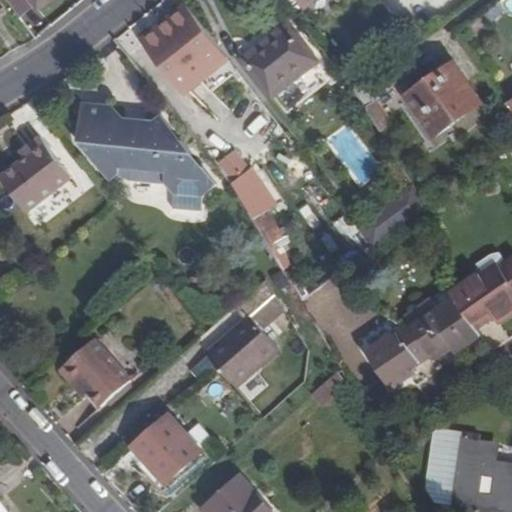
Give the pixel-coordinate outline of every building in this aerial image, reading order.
[(34,15),(53,0),(1,0),(17,20),(30,9),(34,15)] [(187,10),(141,46),(181,97),(226,61),(187,10)] [(234,53),(244,65),(285,32),(313,68),(318,63),(282,16),(234,53)] [(285,32),(244,65),(272,101),(313,68),(285,32)] [(452,64),(405,99),(433,139),(481,104),(452,64)] [(393,84),(382,70),(352,93),(363,110),(393,84)] [(79,101),(74,130),(78,134),(73,140),(84,154),(92,155),(91,165),(103,179),(105,172),(117,174),(116,184),(164,190),(168,195),(166,208),(195,213),(198,196),(211,186),(197,167),(188,165),(183,158),(187,154),(176,140),(171,144),(165,136),(165,127),(156,115),(149,120),(141,119),(141,125),(125,124),(119,117),(105,115),(106,105),(79,101)] [(36,137),(21,148),(26,154),(19,160),(0,174),(0,182),(24,213),(68,179),(36,137)] [(14,154),(19,160),(26,154),(21,148),(14,154)] [(220,161),(231,180),(252,167),(240,148),(220,161)] [(238,180),(229,187),(280,271),(291,264),(262,217),(264,213),(238,180)] [(373,251),(426,211),(411,188),(356,229),(373,251)] [(486,310),(491,317),(497,326),(511,316),(511,285),(500,268),(486,278),(481,271),(451,292),(456,299),(412,329),(408,324),(366,352),(390,390),(417,374),(414,369),(431,357),(435,362),(448,354),(444,348),(448,345),(453,351),(455,354),(480,336),(475,329),(470,321),(486,310)] [(258,335),(279,316),(262,288),(231,314),(245,330),(207,363),(230,389),(272,351),(258,335)] [(475,329),(491,317),(486,310),(470,321),(475,329)] [(93,343),(58,374),(73,389),(77,387),(99,409),(128,383),(93,343)] [(448,354),(453,351),(448,345),(444,348),(448,354)] [(347,383),(339,370),(316,390),(326,402),(347,383)] [(171,415),(135,447),(167,483),(203,451),(171,415)] [(440,431),(432,437),(424,492),(433,506),(450,508),(450,511),(511,511),(511,467),(490,465),(491,447),(476,445),(477,437),(461,435),(461,433),(440,431)] [(388,453),(396,465),(415,453),(407,441),(388,453)] [(160,489),(167,483),(135,447),(129,453),(160,489)] [(262,511),(236,481),(201,511),(262,511)]
